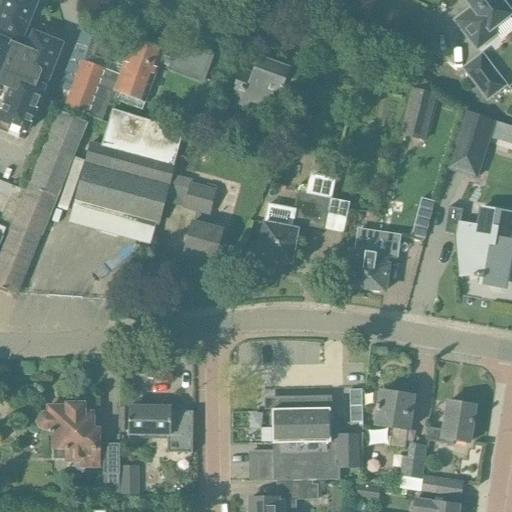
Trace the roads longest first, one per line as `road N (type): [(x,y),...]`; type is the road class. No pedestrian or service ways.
road 1 (unclassified): [(511,350),(307,320),(218,325)]
road 2 (unclassified): [(218,325),(0,344)]
road 3 (residential): [(218,511),(218,325)]
road 4 (residential): [(494,511),(511,371)]
